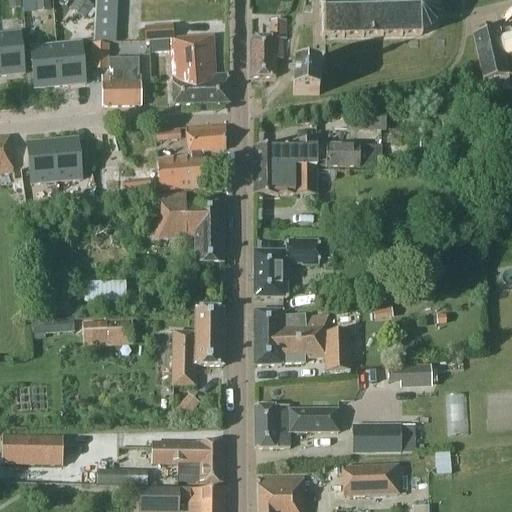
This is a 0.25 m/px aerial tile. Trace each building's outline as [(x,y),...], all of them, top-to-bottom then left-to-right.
[(8,10),(21,9),(20,0),(17,0),(8,1),(8,10)] [(34,0),(36,14),(50,13),(49,0),(34,0)] [(77,0),(70,10),(84,20),(93,7),(83,0),(77,0)] [(94,0),(92,42),(115,43),(116,0),(94,0)] [(430,0),(323,0),(324,42),(419,41),(429,37),(435,30),(439,21),(439,12),(437,6),(431,1),(430,0)] [(285,23),(270,23),(271,42),(249,42),(249,81),(275,80),(275,65),(286,65),(285,23)] [(511,27),(473,36),(485,96),(510,91),(506,70),(511,69),(511,27)] [(172,43),(172,30),(144,32),(145,44),(149,44),(150,58),(168,57),(171,109),(228,105),(227,79),(215,80),(212,41),(172,43)] [(0,39),(0,79),(23,77),(19,38),(0,39)] [(89,71),(108,72),(109,45),(90,45),(89,71)] [(55,51),(58,90),(83,88),(80,49),(55,51)] [(58,90),(55,51),(30,54),(33,93),(58,90)] [(112,76),(111,76),(101,76),(103,111),(141,108),(140,74),(138,74),(137,59),(109,61),(109,72),(111,72),(112,76)] [(289,72),(290,99),(320,97),(319,70),(289,72)] [(428,122),(455,122),(455,110),(427,111),(428,122)] [(384,112),(361,112),(361,131),(385,131),(384,112)] [(159,194),(179,192),(206,190),(203,155),(226,153),(224,126),(185,129),(188,160),(156,163),(159,194)] [(0,178),(14,177),(10,140),(0,141),(0,178)] [(252,150),(252,165),(278,164),(278,169),(295,168),(316,168),(331,169),(358,168),(378,168),(378,146),(357,146),(315,146),(315,143),(295,143),(295,149),(273,150),(252,150)] [(78,144),(51,146),(55,186),(81,184),(78,144)] [(55,186),(51,146),(25,148),(28,188),(55,186)] [(278,164),(252,165),(253,199),(317,198),(316,168),(295,168),(278,169),(278,164)] [(100,195),(119,195),(119,167),(101,166),(100,195)] [(222,265),(222,209),(184,209),(184,196),(156,196),(156,229),(149,229),(149,243),(195,243),(195,265),(222,265)] [(357,207),(358,220),(374,220),(374,206),(357,207)] [(252,255),(253,301),(287,300),(286,269),(319,267),(318,239),(284,240),(284,254),(252,255)] [(107,284),(83,284),(82,308),(106,308),(107,284)] [(224,312),(195,311),(195,337),(172,337),(172,390),(195,391),(195,367),(223,368),(224,312)] [(304,318),(282,319),(282,312),(252,313),(254,369),(304,367),(304,363),(323,363),(325,376),(351,375),(350,334),(327,335),(326,324),(304,325),(304,318)] [(106,349),(133,347),(132,322),(105,324),(106,349)] [(430,368),(398,368),(399,385),(431,384),(430,368)] [(254,409),(255,452),(290,451),(290,436),(340,434),(340,411),(290,412),(289,408),(254,409)] [(414,427),(399,427),(399,425),(352,426),(352,456),(400,455),(400,454),(414,454),(414,427)] [(10,441),(10,469),(50,468),(50,462),(70,462),(70,440),(10,441)] [(178,468),(178,486),(223,486),(223,444),(150,445),(150,468),(178,468)] [(396,468),(342,470),(342,497),(397,496),(396,468)] [(96,473),(96,487),(145,488),(146,474),(96,473)] [(303,511),(303,481),(256,482),(256,511),(303,511)] [(177,511),(178,490),(138,489),(137,511),(177,511)] [(188,492),(188,511),(222,511),(223,492),(188,492)]
